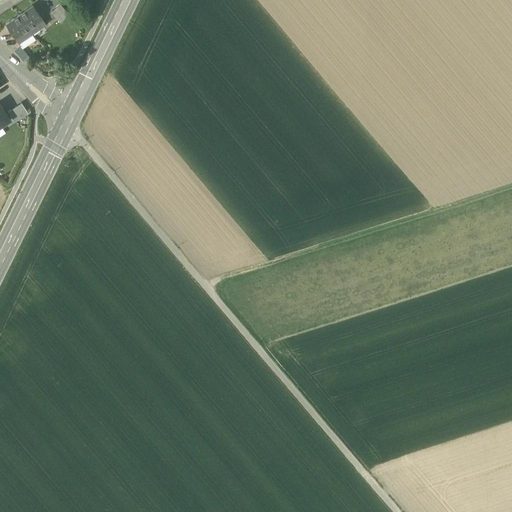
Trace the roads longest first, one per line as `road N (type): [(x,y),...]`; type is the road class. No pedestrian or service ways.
road 1 (unclassified): [(398,511),(67,121)]
road 2 (track): [(206,282),(511,185)]
road 3 (secondary): [(67,121),(0,256)]
road 4 (secondary): [(67,121),(127,0)]
